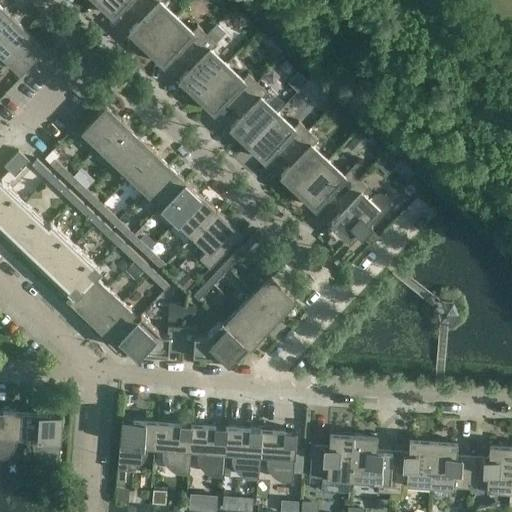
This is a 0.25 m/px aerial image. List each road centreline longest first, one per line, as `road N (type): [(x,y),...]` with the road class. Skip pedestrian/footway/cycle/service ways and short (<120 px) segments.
road 1 (residential): [(94,56),(344,296)]
road 2 (residential): [(273,385),(511,399)]
road 3 (residential): [(94,374),(273,385)]
road 4 (residential): [(83,511),(94,374)]
road 5 (residential): [(0,152),(94,56)]
road 6 (residential): [(94,374),(0,284)]
